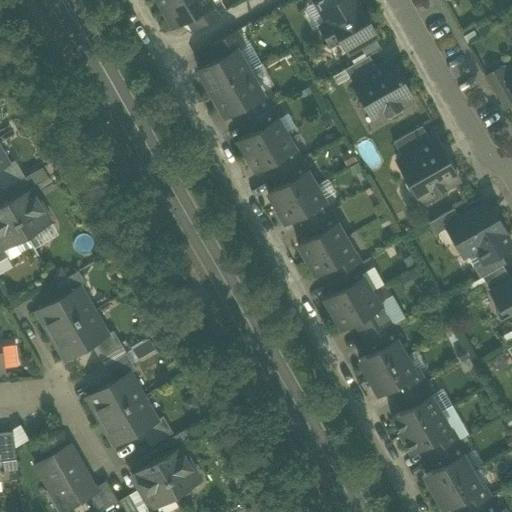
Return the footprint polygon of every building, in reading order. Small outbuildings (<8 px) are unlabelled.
[(156,0),(162,9),(177,0),(156,0)] [(188,18),(212,4),(210,0),(177,0),(162,9),(172,27),(185,20),(188,18)] [(313,0),(320,12),(341,0),(313,0)] [(340,39),(347,53),(376,36),(357,4),(352,7),(348,0),(341,0),(320,12),(326,22),(319,26),(330,44),(340,39)] [(190,29),(191,30),(219,14),(212,4),(188,18),(194,28),(190,29)] [(185,20),(190,29),(194,28),(188,18),(185,20)] [(211,44),(219,58),(236,48),(236,49),(243,45),(235,31),(211,44)] [(463,37),(467,43),(477,37),(473,31),(463,37)] [(236,49),(248,71),(261,64),(248,42),(243,45),(236,49)] [(197,70),(210,93),(248,71),(236,49),(236,48),(219,58),(197,70)] [(344,69),(352,83),(376,69),(368,55),(344,69)] [(352,83),(373,119),(385,112),(388,117),(402,109),(400,106),(412,99),(390,61),(376,69),(352,83)] [(273,86),(261,64),(248,71),(261,93),(263,92),(273,86)] [(487,75),(504,106),(511,102),(511,93),(504,79),(510,76),(504,65),(487,75)] [(261,93),(248,71),(210,93),(223,115),(235,108),(261,93)] [(243,122),(248,119),(270,107),(271,106),(263,92),(261,93),(235,108),(243,122)] [(276,118),(270,107),(248,119),(255,130),(276,118)] [(237,140),(246,155),(285,133),(276,118),(255,130),(237,140)] [(393,142),(401,157),(430,141),(421,126),(393,142)] [(294,148),(285,133),(246,155),(255,170),(272,160),(294,148)] [(419,194),(422,201),(458,180),(447,161),(444,163),(436,149),(439,147),(434,138),(430,141),(401,157),(396,160),(406,177),(405,183),(410,191),(419,194)] [(272,160),(278,171),(300,159),(294,148),(272,160)] [(0,186),(1,189),(12,183),(24,176),(14,159),(7,163),(7,164),(0,167),(0,186)] [(306,170),(300,159),(278,171),(285,182),(306,170)] [(41,166),(24,176),(12,183),(18,194),(30,187),(36,183),(47,177),(41,166)] [(267,192),(276,207),(315,185),(306,170),(285,182),(267,192)] [(36,183),(40,189),(51,183),(47,177),(36,183)] [(323,200),(315,185),(276,207),(285,222),(302,212),(323,200)] [(18,194),(6,201),(26,235),(50,221),(30,187),(18,194)] [(302,212),(308,223),(330,211),(323,200),(302,212)] [(2,249),(26,235),(6,201),(0,204),(0,246),(1,249),(2,249)] [(460,240),(467,253),(474,249),(481,262),(482,263),(499,253),(511,246),(487,202),(459,218),(445,226),(446,227),(455,243),(460,240)] [(427,223),(434,234),(446,227),(445,226),(459,218),(453,208),(427,223)] [(336,222),(330,211),(308,223),(314,234),(336,222)] [(26,235),(32,246),(34,248),(57,234),(50,221),(26,235)] [(297,244),(305,259),(345,237),(336,222),(314,234),(297,244)] [(32,246),(26,235),(2,249),(6,256),(8,259),(32,246)] [(353,252),(345,237),(305,259),(314,274),(332,264),(353,252)] [(462,256),(465,254),(467,253),(460,240),(455,243),(462,256)] [(473,267),(481,262),(474,249),(467,253),(465,254),(473,267)] [(334,276),(334,277),(360,263),(353,252),(332,264),(337,274),(334,276)] [(473,267),(479,278),(481,277),(502,265),(505,263),(499,253),(482,263),(481,262),(473,267)] [(360,263),(334,277),(341,288),(362,276),(356,265),(360,263)] [(481,277),(489,291),(510,279),(502,265),(481,277)] [(55,283),(62,295),(78,286),(79,287),(85,283),(78,270),(55,283)] [(323,298),(332,313),(371,291),(362,276),(341,288),(323,298)] [(506,306),(511,316),(511,277),(510,279),(489,291),(500,309),(506,306)] [(36,310),(50,335),(92,310),(79,287),(78,286),(62,295),(36,310)] [(380,307),(371,291),(332,313),(341,329),(358,319),(380,307)] [(358,319),(369,338),(391,326),(380,307),(358,319)] [(106,334),(92,310),(50,335),(64,359),(90,344),(106,335),(106,334)] [(373,346),(371,352),(395,339),(396,341),(399,339),(392,325),(391,326),(369,338),(373,346)] [(90,344),(99,359),(122,346),(112,330),(106,334),(106,335),(90,344)] [(358,359),(368,377),(405,356),(396,341),(395,339),(371,352),(358,359)] [(15,345),(0,346),(0,349),(2,366),(18,364),(15,345)] [(103,365),(112,381),(128,372),(128,373),(135,369),(126,352),(103,365)] [(413,371),(405,356),(368,377),(378,395),(391,387),(415,373),(413,371)] [(397,388),(401,396),(404,395),(425,383),(417,369),(413,371),(415,373),(391,387),(397,388)] [(86,396),(100,420),(142,396),(128,373),(128,372),(112,381),(86,396)] [(404,395),(410,406),(429,395),(431,394),(425,383),(404,395)] [(441,388),(431,394),(429,395),(439,412),(451,405),(441,388)] [(391,416),(401,434),(439,412),(429,395),(410,406),(403,410),(391,416)] [(397,398),(403,410),(410,406),(404,395),(401,396),(397,398)] [(155,420),(142,396),(100,420),(114,444),(140,429),(156,421),(155,420)] [(439,412),(448,429),(461,422),(451,405),(439,412)] [(448,429),(439,412),(401,434),(411,452),(423,445),(430,441),(449,430),(449,429),(448,429)] [(140,429),(149,445),(172,432),(162,416),(155,420),(156,421),(140,429)] [(11,427),(12,431),(14,448),(28,439),(18,423),(11,427)] [(179,446),(181,448),(198,438),(191,425),(170,437),(176,448),(179,446)] [(430,441),(436,452),(457,440),(451,428),(449,429),(449,430),(430,441)] [(0,432),(0,460),(15,459),(14,448),(12,431),(0,432)] [(465,454),(457,440),(436,452),(434,453),(439,461),(437,467),(460,454),(461,456),(465,454)] [(430,441),(423,445),(429,456),(434,453),(436,452),(430,441)] [(50,486),(64,509),(88,495),(96,491),(93,487),(69,444),(35,463),(48,487),(50,486)] [(176,448),(155,460),(175,494),(199,480),(181,448),(179,446),(176,448)] [(434,453),(429,456),(436,467),(437,467),(439,461),(434,453)] [(424,474),(434,492),(470,471),(461,456),(460,454),(437,467),(436,467),(424,474)] [(0,460),(0,469),(0,471),(17,469),(15,459),(0,460)] [(151,508),(175,494),(155,460),(131,474),(151,508)] [(479,486),(470,471),(434,492),(444,509),(456,502),(457,502),(480,489),(479,486)] [(88,495),(98,511),(117,501),(105,480),(93,487),(96,491),(88,495)] [(463,503),(467,511),(490,498),(482,485),(479,486),(480,489),(457,502),(463,503)] [(50,486),(48,487),(43,490),(55,511),(58,511),(64,509),(50,486)] [(118,499),(124,511),(138,511),(128,493),(118,499)] [(496,511),(498,511),(490,498),(467,511),(491,511),(493,511),(496,511)] [(456,502),(461,511),(464,511),(467,511),(463,503),(457,502),(456,502)]
